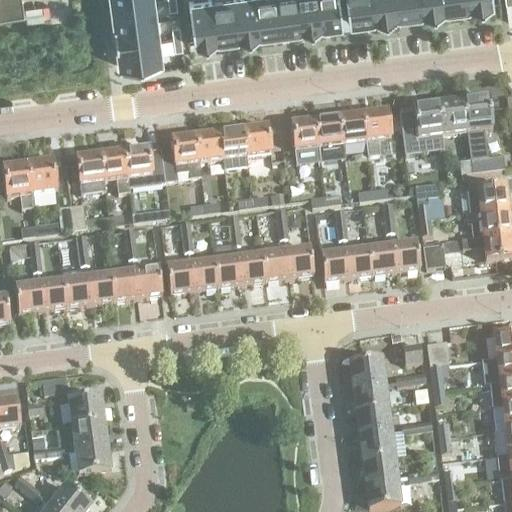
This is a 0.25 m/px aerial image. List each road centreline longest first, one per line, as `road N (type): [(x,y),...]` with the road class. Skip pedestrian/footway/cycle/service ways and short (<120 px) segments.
road 1 (residential): [(0,118),(511,55)]
road 2 (residential): [(316,328),(511,301)]
road 3 (residential): [(325,511),(333,485),(316,328)]
road 4 (residential): [(136,352),(316,328)]
road 5 (residential): [(134,511),(147,473),(136,352)]
road 6 (residential): [(0,373),(136,352)]
